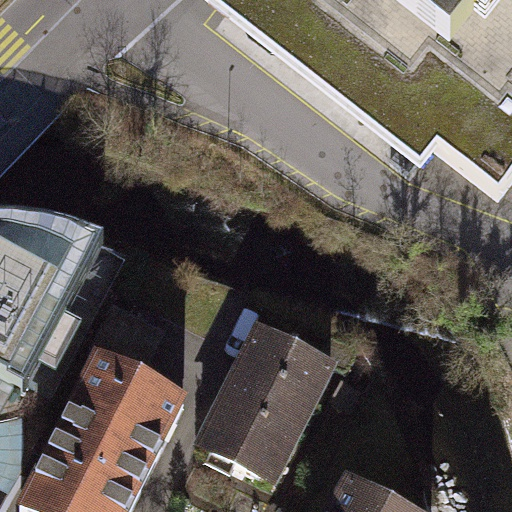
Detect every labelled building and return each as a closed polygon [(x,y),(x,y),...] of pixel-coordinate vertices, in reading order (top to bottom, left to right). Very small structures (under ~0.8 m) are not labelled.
[(511,0),(207,0),(205,3),(424,163),(443,139),(497,182),(511,162),(511,0)] [(0,379),(22,390),(99,248),(67,240),(30,235),(0,233),(0,379)] [(144,379),(168,332),(111,305),(89,352),(144,379)] [(327,368),(254,331),(194,449),(268,486),(327,368)] [(10,510),(14,511),(129,511),(184,400),(144,379),(89,352),(10,510)] [(408,511),(340,478),(322,511),(408,511)]
